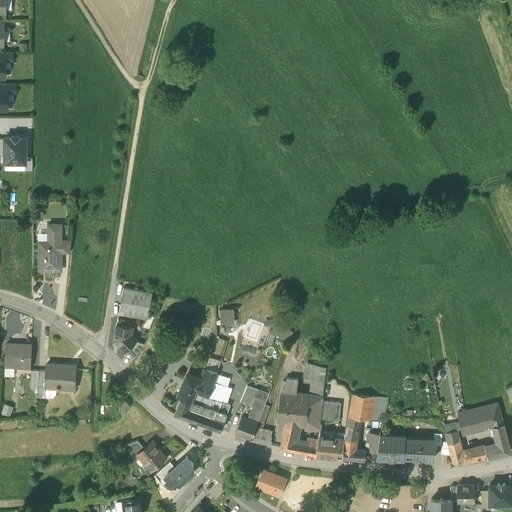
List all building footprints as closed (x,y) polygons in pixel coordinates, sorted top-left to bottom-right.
[(5,156),(5,162),(25,162),(26,162),(26,158),(26,138),(19,138),(19,136),(12,136),(12,138),(5,138),(5,139),(5,156)] [(61,224),(48,224),(48,242),(60,242),(60,240),(61,240),(61,224)] [(61,240),(60,240),(60,242),(60,252),(61,252),(68,251),(70,238),(61,240)] [(48,242),(39,242),(39,270),(61,270),(61,252),(60,252),(60,242),(48,242)] [(152,292),(123,287),(118,313),(147,318),(152,292)] [(233,325),(233,310),(219,310),(219,325),(233,325)] [(130,321),(118,319),(117,324),(114,340),(125,352),(126,351),(137,340),(131,335),(132,327),(129,326),(130,321)] [(450,320),(439,321),(440,329),(452,327),(450,320)] [(293,332),(273,324),(267,331),(289,341),(293,332)] [(137,340),(126,351),(134,359),(144,343),(139,342),(137,340)] [(31,344),(6,343),(5,366),(30,367),(31,344)] [(76,366),(47,364),(46,371),(45,387),(46,387),(56,388),(56,390),(58,391),(58,388),(74,389),(76,366)] [(326,367),(313,364),(311,376),(325,379),(326,367)] [(218,372),(206,368),(202,379),(198,393),(209,397),(212,388),(215,382),(218,372)] [(39,371),(31,370),(30,389),(38,389),(39,371)] [(46,371),(39,371),(38,389),(37,397),(46,398),(46,387),(45,387),(46,371)] [(202,379),(187,373),(178,396),(181,397),(181,398),(192,402),(196,392),(198,393),(202,379)] [(325,379),(311,376),(308,395),(322,397),(325,379)] [(280,391),(298,393),(300,380),(287,378),(287,380),(283,380),(280,391)] [(232,388),(215,382),(212,388),(209,397),(215,399),(222,402),(227,403),(232,388)] [(298,393),(280,391),(277,421),(286,422),(298,425),(302,394),(298,393)] [(249,394),(244,392),(240,402),(250,406),(254,396),(249,394)] [(388,396),(353,392),(349,415),(360,417),(384,419),(388,396)] [(308,395),(302,394),(298,425),(306,426),(307,428),(307,429),(317,430),(320,417),(321,408),(322,397),(308,395)] [(253,407),(248,419),(241,417),(235,432),(252,438),(255,429),(258,423),(257,423),(266,400),(254,396),(250,406),(253,407)] [(192,402),(181,398),(181,397),(174,414),(195,421),(197,413),(204,415),(205,414),(208,408),(192,402)] [(126,398),(122,403),(127,407),(131,402),(126,398)] [(222,402),(215,399),(211,408),(215,409),(218,411),(222,402)] [(341,403),(323,401),(321,419),(339,421),(341,403)] [(497,401),(457,411),(462,433),(493,425),(503,422),(497,401)] [(205,414),(204,415),(197,413),(195,421),(220,430),(224,421),(230,405),(227,403),(222,402),(218,411),(215,409),(212,417),(205,414)] [(10,414),(12,405),(4,404),(3,413),(10,414)] [(258,423),(255,429),(260,430),(261,428),(269,406),(265,404),(258,423)] [(211,408),(209,407),(208,408),(205,414),(212,417),(215,409),(211,408)] [(360,417),(349,415),(345,433),(345,434),(357,436),(360,417)] [(298,425),(286,422),(280,448),(294,451),(296,444),(294,443),(298,425)] [(456,422),(444,424),(446,431),(457,428),(456,422)] [(510,451),(503,422),(493,425),(496,440),(492,441),(493,444),(488,445),(491,456),(510,451)] [(270,431),(261,428),(260,430),(262,431),(258,442),(267,445),(270,431)] [(381,429),(368,428),(365,450),(365,451),(368,452),(370,441),(379,442),(381,429)] [(460,439),(457,428),(446,431),(447,435),(446,435),(448,442),(451,455),(453,462),(464,459),(462,450),(459,440),(460,439)] [(260,430),(255,429),(252,438),(251,441),(258,442),(262,431),(260,430)] [(365,450),(355,449),(357,436),(345,434),(344,438),(344,439),(342,458),(364,461),(365,451),(365,450)] [(344,438),(319,435),(316,455),(342,458),(344,439),(344,438)] [(406,436),(380,435),(377,453),(377,455),(388,456),(388,458),(394,459),(394,456),(404,457),(405,439),(406,436)] [(317,441),(309,438),(307,445),(316,447),(317,441)] [(429,440),(405,439),(404,457),(434,458),(434,445),(435,439),(434,439),(429,439),(429,440)] [(137,441),(125,445),(135,458),(138,455),(137,454),(144,448),(137,441)] [(379,442),(370,441),(368,452),(377,453),(379,442)] [(144,448),(137,454),(138,455),(151,470),(159,463),(158,462),(164,456),(151,442),(144,448)] [(448,442),(441,442),(441,445),(440,455),(451,455),(448,442)] [(307,445),(296,443),(296,444),(294,451),(315,455),(316,447),(307,445)] [(477,446),(462,450),(464,459),(465,462),(491,456),(488,445),(478,448),(477,446)] [(169,479),(172,483),(175,479),(180,484),(194,472),(189,467),(193,464),(186,456),(174,466),(165,475),(169,479)] [(174,466),(170,461),(157,473),(165,482),(169,479),(165,475),(174,466)] [(287,479),(262,469),(255,486),(276,495),(280,487),(283,488),(287,479)] [(153,484),(149,477),(143,480),(147,487),(153,484)] [(490,490),(490,504),(504,504),(504,507),(511,507),(511,484),(505,484),(497,484),(490,485),(490,490)] [(474,486),(457,486),(457,487),(457,501),(457,502),(474,502),(474,486)] [(490,490),(482,490),(482,508),(490,508),(490,504),(490,490)] [(141,511),(139,497),(123,500),(124,511),(141,511)] [(450,499),(431,499),(430,511),(450,511),(451,501),(451,499),(450,499)]
